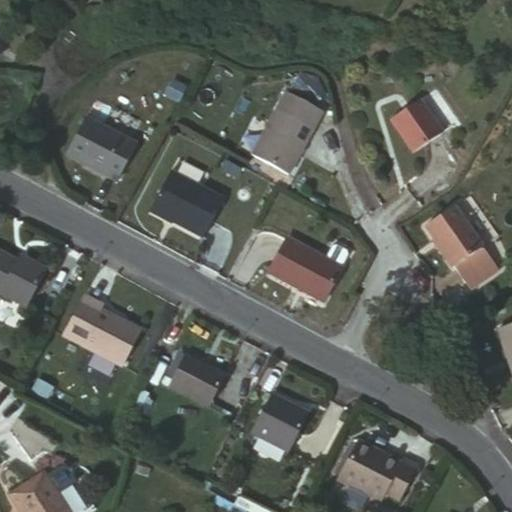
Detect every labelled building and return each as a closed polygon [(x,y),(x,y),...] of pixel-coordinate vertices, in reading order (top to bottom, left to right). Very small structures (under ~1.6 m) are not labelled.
[(285,80),(252,143),(287,163),(322,98),(285,80)] [(425,89),(399,109),(422,142),(450,122),(425,89)] [(85,107),(64,143),(117,172),(137,134),(85,107)] [(169,161),(149,200),(203,228),(223,189),(169,161)] [(458,194),(429,216),(474,277),(504,255),(458,194)] [(286,229),(268,263),(323,291),(341,258),(340,257),(347,245),(345,240),(335,236),(331,237),(324,249),(286,229)] [(19,249),(16,257),(25,261),(28,253),(19,249)] [(25,261),(16,257),(0,250),(0,290),(30,303),(47,261),(28,253),(25,261)] [(511,264),(504,255),(474,277),(481,286),(511,264)] [(83,284),(60,327),(118,358),(137,321),(98,300),(101,294),(83,284)] [(511,311),(499,316),(511,348),(511,311)] [(182,344),(165,377),(206,398),(223,366),(182,344)] [(268,384),(246,424),(284,444),(306,403),(268,384)] [(358,433),(339,468),(385,493),(389,484),(405,494),(422,461),(404,451),(402,456),(358,433)] [(127,485),(117,507),(127,511),(131,511),(140,492),(127,485)] [(14,511),(66,511),(46,486),(14,511)]
